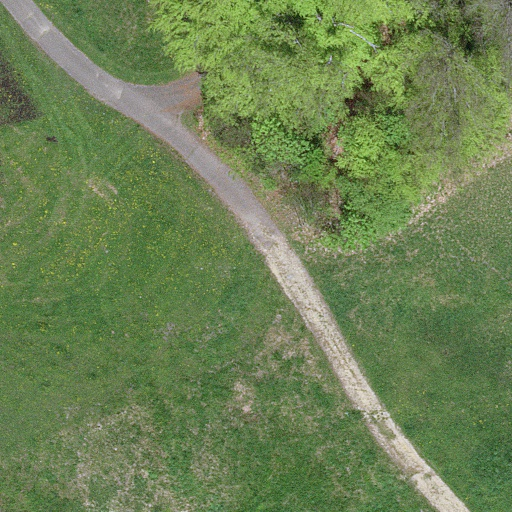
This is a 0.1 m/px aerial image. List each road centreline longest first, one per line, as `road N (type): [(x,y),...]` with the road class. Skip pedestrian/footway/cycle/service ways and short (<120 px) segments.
road 1 (track): [(142,107),(254,213),(367,400),(458,511)]
road 2 (track): [(254,213),(329,159),(372,111),(406,67),(421,0)]
road 3 (track): [(142,107),(236,58),(271,0)]
road 4 (track): [(19,0),(93,76),(142,107)]
